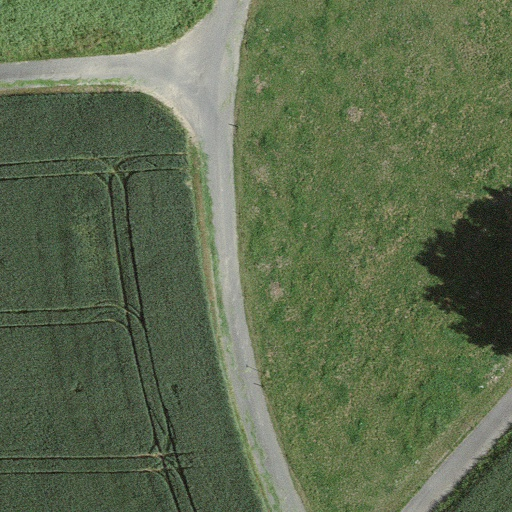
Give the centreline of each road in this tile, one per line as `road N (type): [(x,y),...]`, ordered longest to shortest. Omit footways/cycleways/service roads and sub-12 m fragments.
road 1 (unclassified): [(289,511),(239,350),(219,206),(220,64),(232,0)]
road 2 (track): [(220,64),(0,75)]
road 3 (track): [(511,410),(424,511)]
